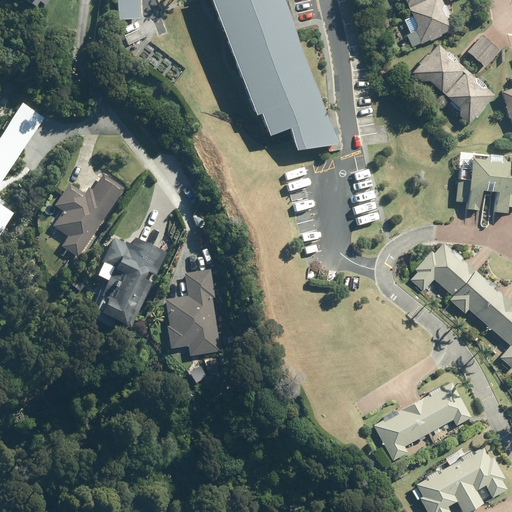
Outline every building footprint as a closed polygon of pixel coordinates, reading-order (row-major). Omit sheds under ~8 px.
[(138,0),(117,0),(118,20),(139,19),(138,0)] [(210,0),(254,117),(259,115),(267,137),(288,129),(296,151),(337,145),(282,0),(210,0)] [(441,35),(455,29),(441,0),(425,0),(409,8),(413,16),(404,20),(410,34),(405,36),(411,47),(420,43),(420,44),(430,40),(430,41),(441,36),(441,35)] [(483,35),(468,51),(476,58),(490,43),(483,35)] [(490,43),(476,58),(484,67),(499,51),(490,43)] [(438,44),(412,73),(421,82),(430,81),(444,94),(466,70),(438,44)] [(485,107),(495,96),(466,70),(444,94),(459,108),(459,116),(469,125),(476,116),(477,118),(486,108),(485,107)] [(511,88),(501,93),(511,127),(511,88)] [(0,228),(12,211),(0,202),(0,179),(44,116),(21,100),(0,130),(0,228)] [(458,179),(456,202),(467,203),(467,210),(479,211),(481,192),(496,193),(494,213),(507,214),(507,207),(511,163),(506,163),(500,156),(489,155),(488,157),(473,155),(472,160),(463,159),(462,168),(461,168),(460,179),(458,179)] [(68,234),(61,244),(77,255),(124,188),(102,173),(92,189),(88,186),(84,192),(69,181),(54,203),(63,209),(53,224),(68,234)] [(101,293),(106,295),(100,309),(127,321),(132,309),(138,312),(166,251),(133,237),(131,242),(125,240),(124,242),(112,236),(101,260),(113,266),(101,293)] [(431,252),(415,271),(417,273),(411,281),(423,292),(433,280),(453,297),(474,271),(443,244),(434,254),(431,252)] [(78,257),(73,262),(77,266),(82,260),(78,257)] [(188,294),(165,298),(169,324),(168,324),(171,346),(188,344),(189,354),(220,350),(212,297),(215,297),(210,267),(184,271),(188,294)] [(453,297),(449,301),(464,314),(468,310),(489,328),(511,303),(474,271),(453,297)] [(511,303),(489,328),(510,346),(499,358),(511,369),(511,303)] [(413,401),(429,430),(452,417),(456,424),(471,416),(451,380),(413,401)] [(413,401),(373,424),(393,459),(407,451),(403,445),(429,430),(413,401)] [(508,488),(502,478),(505,477),(493,455),(490,457),(483,444),(450,463),(474,507),(483,502),(476,489),(486,483),(493,496),(508,488)] [(422,495),(419,497),(428,511),(451,511),(447,505),(457,499),(463,511),(464,511),(474,507),(450,463),(415,483),(422,495)]
